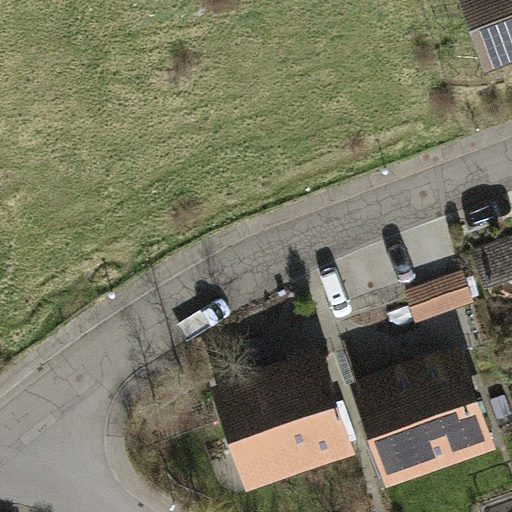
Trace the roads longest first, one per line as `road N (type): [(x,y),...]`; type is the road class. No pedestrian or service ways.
road 1 (residential): [(511,160),(192,287),(21,411)]
road 2 (residential): [(21,411),(116,511)]
